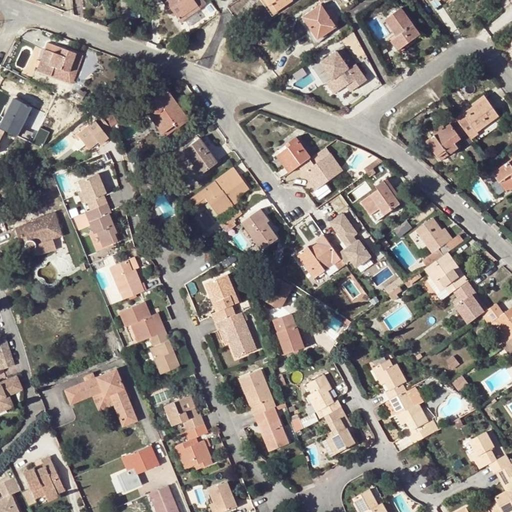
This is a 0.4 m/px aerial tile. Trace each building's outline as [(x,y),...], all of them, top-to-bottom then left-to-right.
[(169,9),(177,20),(197,7),(192,0),(157,0),(161,5),(163,3),(168,10),(169,9)] [(262,0),(272,13),(291,0),(262,0)] [(319,5),(301,17),(316,40),(334,27),(319,5)] [(197,7),(177,20),(180,23),(199,9),(198,8),(197,7)] [(402,9),(385,21),(397,37),(391,42),(398,50),(420,35),(402,9)] [(48,43),(45,49),(49,50),(47,55),(51,57),(45,73),(66,81),(70,72),(76,75),(83,56),(48,43)] [(49,50),(45,49),(37,70),(45,73),(51,57),(47,55),(49,50)] [(348,69),(342,61),(335,52),(319,63),(328,75),(330,78),(328,79),(336,92),(345,85),(349,92),(365,80),(353,65),(348,69)] [(348,57),(342,61),(348,69),(353,65),(348,57)] [(73,83),(76,75),(70,72),(66,81),(73,83)] [(330,78),(328,75),(323,78),(333,94),(336,92),(328,79),(330,78)] [(169,99),(172,98),(167,91),(153,100),(150,103),(149,106),(150,109),(151,112),(148,114),(162,133),(174,124),(177,128),(187,120),(182,112),(180,114),(169,99)] [(471,104),(473,108),(485,99),(483,96),(471,104)] [(182,112),(172,98),(169,99),(180,114),(182,112)] [(12,107),(9,106),(0,124),(0,128),(17,137),(30,110),(23,106),(24,104),(15,99),(12,107)] [(456,120),(467,135),(470,139),(478,134),(477,133),(474,129),(496,113),(485,99),(473,108),(456,120)] [(474,129),(477,133),(499,117),(496,113),(474,129)] [(110,127),(101,115),(77,133),(80,138),(85,144),(89,148),(98,141),(100,144),(108,137),(104,132),(110,127)] [(426,142),(437,157),(445,151),(448,155),(458,149),(454,143),(467,135),(456,120),(444,129),(434,136),(426,142)] [(432,132),(434,136),(444,129),(441,126),(432,132)] [(85,144),(80,138),(74,143),(79,149),(85,144)] [(287,148),(281,153),(293,170),(299,166),(309,159),(310,157),(296,138),(289,142),(291,145),(287,148)] [(205,152),(207,150),(199,139),(183,150),(199,173),(213,163),(205,152)] [(309,159),(299,166),(316,189),(342,171),(329,154),(324,147),(310,157),(309,159)] [(216,161),(207,150),(205,152),(213,163),(216,161)] [(445,151),(437,157),(440,161),(448,155),(445,151)] [(293,170),(281,153),(276,156),(289,172),(293,170)] [(383,163),(377,159),(364,168),(367,173),(371,170),(374,168),(383,163)] [(511,159),(492,173),(507,193),(511,189),(511,159)] [(232,168),(214,181),(218,187),(236,174),(232,168)] [(371,170),(367,173),(370,177),(377,173),(374,168),(371,170)] [(232,206),(231,205),(229,202),(238,197),(248,189),(236,174),(218,187),(214,181),(203,189),(187,200),(192,207),(204,198),(207,201),(218,216),(232,206)] [(89,210),(105,204),(105,202),(107,201),(97,175),(93,176),(77,181),(81,191),(86,202),(89,210)] [(387,178),(383,181),(396,200),(400,197),(387,178)] [(396,200),(383,181),(376,186),(378,190),(362,201),(375,220),(399,204),(396,200)] [(86,202),(81,191),(77,193),(81,203),(86,202)] [(204,198),(192,207),(194,210),(207,201),(204,198)] [(110,215),(106,204),(105,204),(89,210),(84,212),(89,224),(93,235),(96,233),(101,248),(116,242),(113,235),(115,234),(108,216),(110,215)] [(261,210),(256,213),(264,225),(267,223),(270,221),(261,210)] [(342,244),(358,234),(344,211),(328,221),(342,244)] [(17,236),(22,235),(25,234),(27,240),(24,243),(25,246),(28,249),(31,249),(33,249),(34,248),(35,245),(53,239),(62,236),(53,212),(33,219),(34,222),(15,228),(17,236)] [(84,212),(80,214),(84,226),(89,224),(84,212)] [(264,225),(256,213),(242,223),(262,249),(278,237),(267,223),(264,225)] [(448,241),(441,231),(433,219),(416,230),(432,253),(422,260),(427,267),(424,269),(429,275),(439,290),(443,288),(448,294),(456,289),(466,281),(447,253),(450,250),(445,244),(448,241)] [(445,228),(441,231),(448,241),(452,239),(445,228)] [(197,232),(195,237),(206,240),(208,235),(197,232)] [(308,246),(300,252),(317,276),(333,265),(337,270),(344,265),(344,264),(337,254),(323,235),(316,241),(317,243),(312,247),(309,248),(308,246)] [(452,239),(448,241),(445,244),(450,250),(462,241),(457,235),(452,239)] [(384,238),(380,242),(385,249),(390,246),(384,238)] [(55,247),(53,239),(35,245),(37,251),(38,255),(56,249),(55,247)] [(337,254),(344,264),(351,260),(356,266),(369,257),(358,241),(345,251),(344,249),(337,254)] [(317,276),(300,252),(297,254),(314,278),(317,276)] [(124,291),(127,298),(142,292),(133,270),(129,271),(126,261),(108,268),(118,294),(124,291)] [(207,315),(211,324),(226,319),(230,317),(226,306),(234,303),(223,275),(201,284),(207,299),(211,297),(216,311),(212,312),(207,315)] [(439,290),(429,275),(426,277),(441,299),(448,294),(443,288),(439,290)] [(278,280),(265,306),(276,312),(278,307),(281,309),(292,288),(278,280)] [(480,300),(466,281),(456,289),(460,294),(445,305),(457,321),(469,312),(467,308),(470,305),(471,306),(480,300)] [(211,297),(207,299),(212,312),(216,311),(211,297)] [(482,303),(480,300),(471,306),(470,305),(467,308),(469,312),(482,303)] [(130,325),(137,343),(144,340),(159,334),(152,316),(149,317),(143,303),(118,313),(123,327),(130,325)] [(481,314),(488,324),(494,320),(507,338),(501,342),(497,345),(499,347),(509,340),(511,337),(511,307),(503,314),(495,303),(481,314)] [(159,334),(164,332),(157,314),(152,316),(159,334)] [(239,321),(237,314),(230,317),(226,319),(228,324),(239,321)] [(226,319),(211,324),(214,331),(219,329),(224,343),(230,359),(251,351),(239,321),(228,324),(226,319)] [(494,320),(488,324),(501,342),(507,338),(494,320)] [(291,323),(279,328),(281,332),(277,333),(285,355),(305,347),(297,326),(293,328),(291,323)] [(219,345),(224,343),(219,329),(214,331),(219,345)] [(178,368),(164,332),(159,334),(144,340),(148,349),(156,368),(158,376),(178,368)] [(0,364),(1,369),(16,363),(6,335),(0,336),(0,364)] [(156,368),(148,349),(142,352),(150,371),(156,368)] [(385,393),(389,399),(406,390),(402,384),(406,381),(396,364),(392,366),(389,360),(372,369),(378,380),(382,379),(385,383),(389,391),(385,393)] [(0,399),(7,396),(3,385),(17,379),(12,366),(0,371),(0,399)] [(503,368),(484,382),(491,392),(510,378),(503,368)] [(86,381),(65,390),(70,404),(102,391),(104,395),(109,393),(122,426),(136,421),(115,369),(94,377),(93,373),(84,376),(86,381)] [(250,406),(253,416),(273,408),(258,371),(239,378),(245,393),(248,391),(254,405),(250,406)] [(323,417),(340,408),(336,401),(332,403),(326,392),(324,387),(328,385),(323,377),(307,385),(311,394),(307,397),(316,412),(319,410),(323,417)] [(406,390),(389,399),(402,424),(406,422),(411,430),(427,422),(418,404),(416,405),(410,394),(412,392),(410,389),(407,391),(406,390)] [(416,390),(412,392),(410,394),(416,405),(418,404),(422,402),(416,390)] [(245,393),(250,406),(254,405),(248,391),(245,393)] [(188,431),(202,425),(199,417),(196,417),(188,398),(162,409),(170,429),(184,423),(188,431)] [(273,408),(253,416),(268,454),(287,447),(274,411),(273,408)] [(351,427),(340,408),(323,417),(334,437),(330,438),(337,452),(354,444),(349,433),(347,430),(351,427)] [(427,422),(411,430),(413,434),(430,425),(434,432),(438,430),(432,419),(427,422)] [(299,421),(294,424),(297,430),(302,427),(299,421)] [(206,435),(202,425),(188,431),(183,433),(187,443),(206,435)] [(409,436),(414,444),(419,441),(434,432),(430,425),(413,434),(409,436)] [(489,465),(493,474),(495,473),(508,466),(510,465),(505,455),(495,460),(490,450),(494,448),(485,433),(469,442),(474,451),(477,457),(473,459),(479,468),(487,464),(489,465)] [(337,452),(330,438),(326,441),(333,455),(337,452)] [(204,441),(211,460),(216,458),(208,440),(204,441)] [(189,447),(187,443),(176,448),(185,470),(211,460),(204,441),(199,444),(189,447)] [(135,467),(138,473),(158,465),(150,445),(126,455),(132,468),(135,467)] [(126,455),(122,457),(130,476),(138,473),(135,467),(132,468),(126,455)] [(22,471),(33,497),(43,493),(44,495),(55,490),(56,493),(63,490),(49,456),(41,459),(43,466),(35,470),(33,466),(22,471)] [(505,491),(494,498),(495,501),(501,511),(502,511),(511,506),(511,472),(508,466),(495,473),(499,481),(503,479),(509,490),(505,491)] [(0,489),(4,498),(0,499),(0,511),(18,511),(11,494),(20,490),(14,476),(0,482),(0,489)] [(499,481),(505,491),(509,490),(503,479),(499,481)] [(227,482),(208,490),(214,504),(210,506),(212,511),(227,511),(237,508),(227,482)] [(177,511),(167,485),(148,493),(156,511),(177,511)] [(376,487),(369,491),(378,506),(382,504),(384,502),(376,487)] [(43,493),(33,497),(37,505),(57,497),(56,493),(55,490),(44,495),(43,493)] [(378,506),(369,491),(353,499),(359,511),(386,511),(382,504),(378,506)] [(501,511),(495,501),(486,506),(487,509),(482,511),(501,511)]
